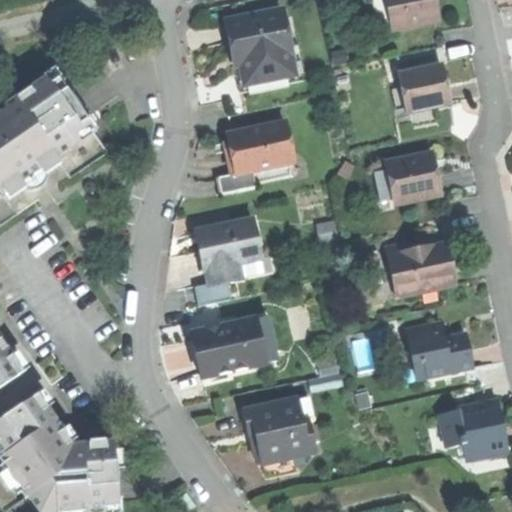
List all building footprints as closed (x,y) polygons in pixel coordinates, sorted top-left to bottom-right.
[(385,0),(392,30),(439,20),(434,0),(385,0)] [(228,42),(231,54),(237,53),(244,84),(289,74),(285,55),(290,54),(281,8),(224,20),(228,42)] [(402,72),(410,111),(446,104),(442,85),(437,64),(402,72)] [(0,195),(4,193),(9,200),(24,189),(26,192),(28,192),(30,192),(32,192),(34,192),(37,191),(39,190),(40,189),(41,188),(43,186),(44,184),(45,182),(46,178),(44,176),(60,165),(55,158),(70,148),(66,143),(76,135),(81,141),(97,129),(88,117),(85,119),(61,84),(64,82),(55,68),(43,76),(45,79),(4,108),(9,115),(4,118),(3,117),(1,116),(0,116),(0,115),(0,195)] [(251,171),(293,164),(285,123),(228,134),(231,151),(226,152),(228,164),(230,175),(251,171)] [(394,200),(395,205),(440,195),(435,172),(431,153),(386,163),(387,166),(373,169),(380,203),(394,200)] [(295,176),(293,164),(251,171),(254,184),(295,176)] [(254,188),(254,184),(251,171),(230,175),(215,178),(218,194),(254,188)] [(206,268),(209,284),(262,273),(252,222),(195,233),(199,252),(202,268),(206,268)] [(320,226),(323,240),(339,237),(336,222),(320,226)] [(365,254),(375,301),(455,285),(450,263),(446,243),(414,250),(412,244),(365,254)] [(264,317),(252,320),(261,364),(273,362),(264,317)] [(193,358),(197,377),(261,364),(252,320),(188,333),(193,358)] [(406,336),(416,380),(471,368),(467,348),(464,334),(444,338),(440,321),(425,325),(426,332),(406,336)] [(0,388),(19,375),(26,371),(14,355),(11,357),(0,340),(0,388)] [(0,452),(2,457),(0,458),(0,460),(3,465),(0,466),(0,471),(3,475),(2,477),(2,478),(2,480),(2,481),(3,483),(4,484),(5,485),(6,486),(7,487),(9,488),(12,488),(17,495),(21,492),(25,498),(29,496),(36,506),(35,507),(38,511),(47,511),(48,511),(55,511),(87,511),(87,509),(102,506),(102,511),(122,511),(122,498),(118,499),(115,467),(123,466),(122,450),(114,451),(114,443),(82,446),(72,446),(71,444),(75,442),(65,428),(62,431),(47,409),(50,406),(41,393),(35,397),(0,420),(0,452)] [(258,446),(262,463),(293,457),(313,453),(306,420),(300,422),(295,401),(244,412),(248,434),(255,432),(258,446)] [(496,401),(436,414),(442,441),(455,438),(457,446),(461,445),(465,460),(507,451),(502,430),(496,401)] [(296,472),(293,457),(262,463),(265,479),(296,472)]
